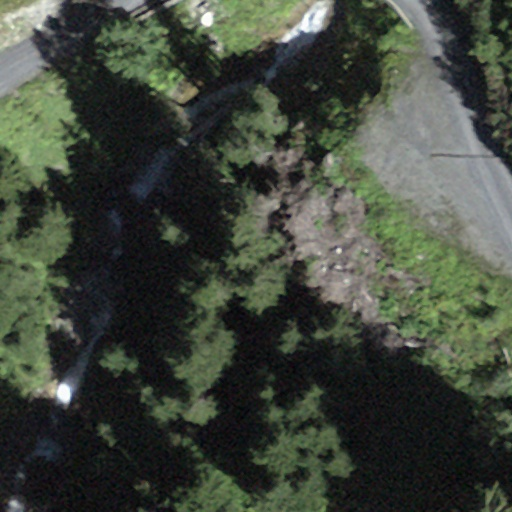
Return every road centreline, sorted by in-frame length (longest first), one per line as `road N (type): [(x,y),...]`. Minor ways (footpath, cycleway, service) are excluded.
road 1 (track): [(511,213),(435,14),(416,0)]
road 2 (track): [(149,0),(68,53),(0,84)]
